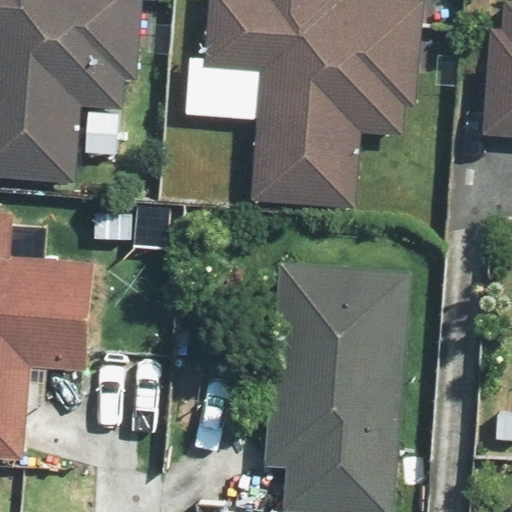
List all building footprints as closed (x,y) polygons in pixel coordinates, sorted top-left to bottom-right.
[(0,0),(0,169),(81,173),(82,149),(125,151),(127,78),(142,78),(144,0),(0,0)] [(256,125),(253,195),(359,199),(362,131),(406,133),(407,108),(421,109),(425,0),(203,0),(201,57),(185,56),(182,122),(256,125)] [(511,0),(488,0),(483,128),(511,129),(511,0)] [(0,457),(25,459),(31,364),(84,367),(90,261),(8,256),(11,208),(0,207),(0,457)] [(302,511),(399,511),(412,267),(277,260),(267,465),(286,466),(284,511),(302,511)]
